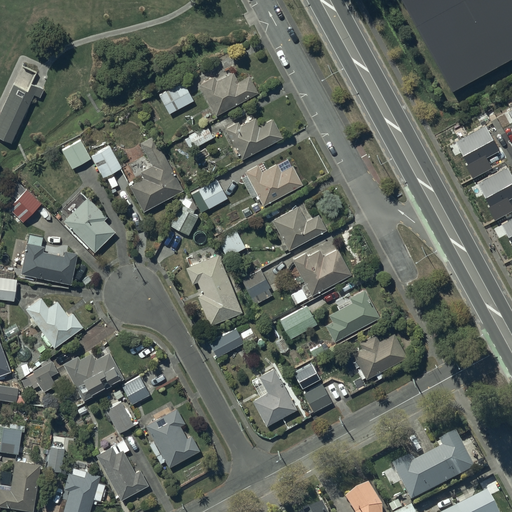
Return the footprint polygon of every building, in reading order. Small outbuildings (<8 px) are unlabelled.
[(511,51),(511,0),(404,0),(451,85),(511,51)] [(215,115),(257,91),(247,75),(237,80),(232,71),(217,80),(214,75),(198,84),(215,115)] [(168,113),(193,99),(182,80),(157,94),(168,113)] [(27,90),(14,84),(0,112),(0,136),(11,141),(33,94),(40,97),(44,88),(31,82),(27,90)] [(241,158),(282,135),(272,117),(258,125),(256,122),(257,121),(254,116),(253,117),(251,114),(240,121),(239,119),(224,128),(235,148),(233,149),(235,152),(236,151),(241,158)] [(194,146),(212,136),(206,125),(188,135),(194,146)] [(485,125),(456,142),(468,165),(466,166),(473,179),(492,168),(487,158),(500,151),(485,125)] [(153,134),(139,141),(151,164),(140,170),(143,176),(129,184),(143,210),(182,190),(153,134)] [(81,139),(62,149),(72,168),(91,158),(81,139)] [(121,167),(109,144),(91,153),(104,176),(121,167)] [(245,174),(240,177),(251,197),(254,195),(256,198),(258,197),(262,204),(302,183),(291,164),(280,170),(275,162),(260,170),(257,163),(243,171),(245,174)] [(511,175),(508,167),(478,184),(491,207),(488,208),(495,221),(511,211),(511,205),(509,200),(511,198),(511,175)] [(208,207),(226,197),(215,178),(190,193),(200,211),(207,207),(208,207)] [(23,221),(42,201),(27,186),(26,188),(16,179),(11,194),(16,199),(8,207),(23,221)] [(94,250),(115,229),(104,219),(106,216),(87,197),(64,220),(94,250)] [(255,211),(251,203),(238,210),(242,217),(255,211)] [(288,249),(325,228),(316,212),(304,219),(296,205),(271,219),(288,249)] [(197,217),(179,206),(169,224),(187,234),(197,217)] [(511,220),(502,225),(511,244),(511,220)] [(245,246),(234,227),(216,237),(227,256),(245,246)] [(70,283),(77,252),(65,249),(64,255),(43,250),(44,245),(40,244),(42,236),(30,233),(28,242),(26,242),(20,273),(70,283)] [(305,251),(291,259),(304,283),(300,285),(301,287),(289,293),(294,302),(350,273),(336,247),(322,255),(318,248),(307,255),(305,251)] [(201,293),(196,295),(209,324),(242,310),(236,296),(235,297),(218,253),(184,266),(190,282),(196,280),(201,293)] [(274,293),(259,267),(240,278),(255,304),(274,293)] [(16,279),(0,276),(0,297),(13,300),(16,279)] [(378,316),(364,289),(349,296),(348,294),(334,302),(338,308),(328,314),(331,320),(324,324),(333,340),(348,332),(348,333),(352,331),(351,330),(378,316)] [(41,296),(25,307),(53,346),(83,326),(73,311),(68,315),(57,299),(48,306),(41,296)] [(278,318),(289,338),(316,324),(305,304),(278,318)] [(243,341),(235,327),(208,341),(217,357),(243,341)] [(405,356),(392,332),(378,340),(374,333),(357,342),(360,347),(350,352),(359,369),(357,370),(361,378),(364,376),(365,378),(405,356)] [(283,336),(274,341),(280,353),(289,348),(283,336)] [(0,370),(10,367),(0,341),(0,370)] [(78,355),(63,363),(83,399),(123,377),(109,351),(95,359),(92,352),(80,358),(78,355)] [(57,371),(52,360),(31,370),(27,362),(15,368),(25,387),(31,384),(33,387),(40,384),(43,390),(55,384),(50,374),(57,371)] [(251,381),(259,395),(251,399),(265,425),(295,409),(272,367),(257,376),(258,378),(251,381)] [(138,375),(121,384),(132,403),(149,393),(138,375)] [(0,381),(0,396),(23,399),(23,392),(17,392),(18,384),(0,381)] [(331,401),(320,383),(302,393),(313,411),(331,401)] [(120,400),(105,408),(119,433),(134,424),(120,400)] [(185,422),(175,406),(145,425),(154,441),(149,444),(161,463),(165,460),(169,467),(199,448),(191,434),(187,436),(180,425),(185,422)] [(0,425),(0,449),(17,452),(20,428),(0,425)] [(409,457),(392,466),(411,502),(475,470),(455,432),(439,441),(442,447),(412,463),(409,457)] [(123,439),(95,454),(120,499),(148,484),(140,468),(134,471),(124,451),(128,448),(123,439)] [(64,447),(50,445),(47,469),(61,471),(64,447)] [(40,462),(15,459),(11,484),(0,482),(0,505),(33,510),(40,462)] [(68,489),(61,511),(88,511),(95,492),(99,493),(102,481),(98,480),(99,474),(70,466),(64,487),(68,489)] [(483,480),(465,489),(470,499),(488,490),(483,480)] [(369,484),(345,499),(353,511),(382,511),(383,511),(383,508),(382,508),(369,484)] [(494,504),(487,491),(445,511),(496,511),(495,509),(496,508),(494,504)] [(325,511),(321,503),(304,511),(325,511)]
